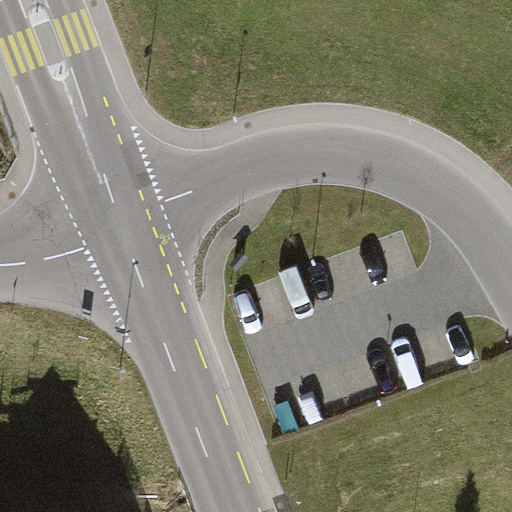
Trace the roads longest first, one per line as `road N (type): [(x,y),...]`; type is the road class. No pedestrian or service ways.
road 1 (residential): [(511,273),(463,208),(429,183),(388,163),(339,154),(256,167),(122,219)]
road 2 (primary): [(122,219),(231,511)]
road 3 (primary): [(35,0),(122,219)]
road 4 (tertiary): [(0,264),(69,249),(122,219)]
